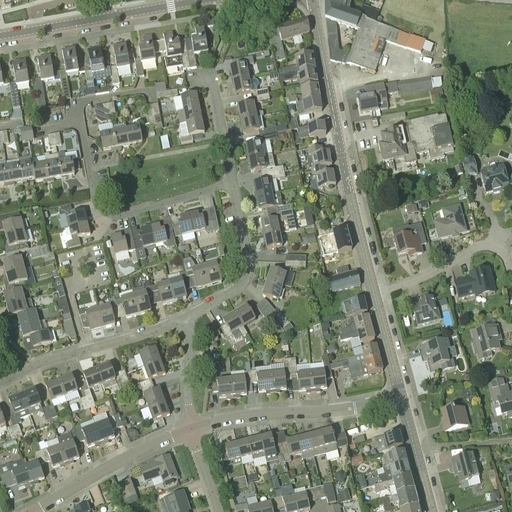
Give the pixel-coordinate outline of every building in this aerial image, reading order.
[(335,10),(341,11),(349,14),(351,2),(347,1),(344,1),(340,0),(334,0),(335,1),(332,0),(325,0),(325,12),(335,14),(335,10)] [(390,29),(380,25),(375,24),(365,20),(360,18),(349,14),(341,11),(335,10),(335,14),(325,12),(326,23),(330,62),(375,73),(385,43),(409,51),(413,41),(409,40),(410,37),(390,29)] [(270,46),(272,46),(281,43),(304,37),(304,36),(309,35),(306,22),(277,30),(277,31),(267,33),(270,46)] [(186,42),(190,70),(196,69),(194,56),(208,54),(208,53),(204,30),(195,31),(196,40),(186,42)] [(160,53),(166,52),(168,60),(165,60),(166,70),(183,67),(183,71),(190,70),(186,42),(174,44),(173,40),(172,34),(163,36),(164,36),(165,41),(158,42),(160,53)] [(158,42),(152,44),(151,38),(142,39),(142,40),(143,40),(143,45),(139,46),(139,49),(138,49),(140,59),(134,61),(137,79),(144,77),(142,65),(156,63),(156,62),(155,62),(154,54),(160,53),(158,42)] [(110,69),(111,79),(113,86),(119,85),(117,71),(130,70),(130,69),(129,69),(128,60),(127,54),(126,47),(126,46),(113,48),(113,49),(116,68),(110,69)] [(283,48),(273,51),(275,64),(285,61),(283,48)] [(59,73),(60,80),(62,90),(64,101),(71,100),(69,89),(66,75),(79,74),(79,73),(75,51),(75,50),(62,52),(62,53),(65,72),(59,73)] [(94,89),(92,75),(104,73),(100,51),(101,51),(101,50),(87,52),(88,53),(91,72),(85,73),(87,90),(94,89)] [(279,78),(315,71),(312,56),(294,60),(296,67),(277,71),(279,78)] [(60,80),(59,73),(53,74),(51,58),(37,60),(38,60),(40,79),(35,80),(39,110),(46,109),(42,83),(60,80)] [(25,63),(25,62),(12,64),(13,64),(15,83),(9,84),(13,110),(20,109),(17,87),(30,85),(30,84),(29,84),(25,63)] [(233,83),(249,79),(247,66),(230,69),(233,83)] [(315,71),(279,78),(280,84),(298,81),(299,89),(317,85),(315,71)] [(249,79),(233,83),(236,97),(252,93),(257,92),(256,89),(258,88),(259,85),(258,83),(257,82),(255,81),(254,78),(249,79)] [(431,78),(424,79),(427,90),(433,89),(431,80),(431,78)] [(440,78),(431,80),(433,89),(442,87),(440,78)] [(424,79),(416,81),(418,92),(427,90),(424,79)] [(416,81),(408,82),(410,93),(418,92),(416,81)] [(408,82),(402,84),(404,94),(410,93),(408,82)] [(404,94),(402,84),(396,85),(398,94),(398,96),(404,94)] [(358,99),(361,115),(388,110),(385,96),(398,94),(396,85),(391,86),(391,85),(366,90),(367,98),(358,99)] [(78,92),(83,95),(86,89),(81,86),(78,92)] [(303,103),(320,100),(318,87),(300,91),(301,96),(296,97),(296,96),(288,98),(288,99),(289,106),(296,105),(303,103)] [(256,98),(269,96),(267,90),(255,92),(256,98)] [(430,93),(432,103),(444,101),(441,90),(430,93)] [(168,93),(157,94),(156,94),(157,100),(169,98),(169,100),(173,99),(178,99),(178,91),(168,93)] [(507,96),(505,93),(501,93),(498,95),(498,98),(500,101),(504,101),(506,99),(507,96)] [(176,113),(177,113),(199,108),(196,96),(181,99),(181,98),(178,99),(173,99),(176,113)] [(296,105),(297,113),(298,117),(307,116),(322,113),(320,100),(303,103),(296,105)] [(111,122),(110,117),(108,105),(102,106),(94,108),(96,120),(101,124),(111,122)] [(152,106),(155,125),(161,125),(160,117),(158,105),(152,106)] [(241,121),(257,118),(254,105),(238,108),(241,121)] [(150,126),(155,125),(152,106),(146,108),(150,126)] [(186,125),(202,121),(199,108),(177,113),(180,126),(186,125)] [(448,126),(445,115),(406,123),(406,130),(398,132),(398,133),(386,135),(386,136),(382,137),(383,146),(378,147),(380,154),(381,153),(383,163),(404,158),(406,165),(416,163),(415,156),(428,153),(430,161),(444,159),(443,156),(454,154),(453,149),(455,149),(450,126),(448,126)] [(259,138),(277,134),(275,128),(269,130),(264,131),(261,117),(257,118),(241,121),(244,135),(258,132),(259,138)] [(297,130),(299,130),(297,120),(297,119),(294,120),(289,121),(291,131),(297,130)] [(186,125),(180,126),(182,139),(180,139),(181,145),(193,143),(192,138),(204,135),(202,121),(186,125)] [(116,149),(113,134),(111,125),(98,127),(103,152),(116,149)] [(129,147),(126,131),(125,126),(123,125),(114,127),(113,129),(114,133),(113,134),(116,149),(129,147)] [(299,130),(297,130),(298,134),(299,141),(326,137),(324,125),(299,130)] [(126,131),(129,147),(142,144),(139,129),(126,131)] [(269,141),(278,140),(277,134),(259,138),(261,144),(246,147),(249,160),(272,155),(269,141)] [(57,155),(57,156),(61,178),(75,176),(72,161),(66,162),(64,154),(61,154),(60,149),(57,150),(58,155),(57,155)] [(326,168),(332,167),(329,153),(323,155),(322,149),(307,151),(308,158),(309,163),(308,164),(309,169),(310,170),(311,171),(326,168)] [(61,178),(57,156),(49,157),(49,155),(44,156),(44,157),(46,165),(48,181),(61,178)] [(262,177),(284,173),(283,167),(275,169),(272,155),(249,160),(251,174),(261,172),(262,177)] [(33,167),(32,159),(32,157),(18,160),(19,167),(22,182),(35,180),(33,168),(33,167)] [(35,183),(48,181),(46,165),(44,157),(32,159),(33,167),(33,168),(35,180),(35,183)] [(9,184),(22,182),(19,167),(18,160),(6,163),(7,169),(9,184)] [(466,179),(477,176),(472,160),(461,163),(466,179)] [(0,186),(9,184),(7,169),(6,163),(0,163),(0,186)] [(461,167),(454,169),(456,177),(462,175),(461,167)] [(327,174),(326,168),(311,171),(312,177),(314,177),(317,190),(336,187),(333,173),(327,174)] [(495,195),(499,194),(501,192),(508,190),(506,183),(508,180),(507,176),(504,174),(503,169),(480,175),(485,196),(492,194),(495,195)] [(256,198),(272,195),(270,182),(273,181),(285,178),(284,173),(262,177),(263,183),(254,185),(256,198)] [(268,216),(292,211),(291,206),(283,207),(280,193),(272,195),(256,198),(259,213),(267,211),(268,216)] [(411,215),(418,213),(416,205),(409,207),(405,208),(407,214),(410,213),(411,215)] [(87,224),(84,213),(73,216),(71,208),(59,211),(60,216),(66,215),(67,220),(66,220),(68,229),(87,224)] [(307,228),(314,227),(310,208),(303,209),(307,228)] [(439,241),(466,234),(463,226),(464,225),(462,218),(461,217),(459,208),(446,211),(449,221),(434,225),(439,241)] [(189,216),(194,235),(206,232),(206,235),(214,233),(209,211),(189,216)] [(264,237),(280,234),(278,224),(286,222),(288,232),(296,231),(292,211),(268,216),(269,222),(261,224),(264,237)] [(6,237),(24,232),(21,220),(20,215),(0,219),(0,232),(0,233),(4,232),(6,237)] [(181,238),(194,235),(189,216),(176,219),(175,217),(169,219),(172,231),(173,231),(175,238),(181,237),(181,238)] [(176,247),(172,231),(169,219),(163,220),(164,226),(151,229),(155,247),(164,245),(168,249),(176,247)] [(87,224),(68,229),(71,238),(72,238),(72,242),(67,244),(68,250),(81,247),(79,240),(80,240),(80,239),(90,237),(87,224)] [(401,231),(393,233),(392,232),(394,241),(398,258),(408,255),(409,259),(422,256),(420,247),(426,246),(421,226),(408,230),(408,229),(407,229),(408,229),(410,237),(403,239),(401,231)] [(155,247),(151,229),(138,232),(137,228),(130,230),(133,243),(136,252),(138,261),(146,259),(144,250),(155,247)] [(116,257),(136,252),(133,243),(130,230),(124,231),(125,235),(111,239),(116,257)] [(351,251),(346,231),(319,238),(321,248),(326,247),(326,251),(320,251),(321,259),(351,251)] [(6,256),(29,250),(27,244),(28,244),(24,232),(6,237),(7,243),(3,244),(6,256)] [(280,234),(264,237),(267,251),(283,247),(280,234)] [(314,235),(306,237),(308,245),(316,244),(314,235)] [(6,275),(25,270),(21,258),(20,259),(19,253),(29,250),(6,256),(8,262),(3,263),(6,275)] [(204,267),(210,287),(221,284),(217,267),(223,265),(222,259),(215,262),(216,265),(204,267)] [(210,287),(204,267),(196,269),(191,260),(189,260),(183,261),(183,262),(186,273),(187,278),(194,277),(197,290),(210,287)] [(348,268),(336,271),(337,277),(349,274),(348,268)] [(22,290),(26,289),(24,283),(28,282),(25,270),(6,275),(8,281),(4,283),(7,294),(22,290)] [(267,285),(283,289),(287,276),(271,271),(267,285)] [(476,300),(494,295),(488,271),(470,276),(471,280),(454,284),(459,300),(475,296),(476,300)] [(330,294),(361,286),(357,272),(349,274),(337,277),(326,280),(330,294)] [(181,280),(187,278),(186,273),(179,274),(181,280),(169,283),(174,303),(186,300),(181,280)] [(56,306),(67,303),(61,280),(50,283),(52,294),(58,293),(59,298),(54,300),(56,306)] [(162,306),(174,303),(169,283),(156,286),(156,287),(151,288),(152,294),(159,292),(162,306)] [(279,303),(283,289),(267,285),(263,298),(279,303)] [(152,294),(151,288),(144,290),(144,288),(132,291),(133,297),(139,316),(150,313),(146,296),(152,294)] [(303,292),(307,297),(312,293),(308,288),(303,292)] [(25,301),(22,290),(7,294),(4,295),(7,306),(25,301)] [(429,300),(428,296),(420,298),(421,305),(412,307),(417,328),(430,325),(429,321),(438,319),(436,313),(437,312),(434,298),(429,300)] [(127,319),(139,316),(133,297),(120,300),(121,301),(115,302),(117,307),(123,306),(127,319)] [(28,313),(33,312),(30,300),(25,301),(7,306),(10,319),(17,317),(18,317),(17,316),(28,313)] [(260,304),(273,320),(278,316),(264,300),(260,304)] [(344,319),(353,317),(367,314),(364,300),(350,303),(340,305),(344,319)] [(110,309),(117,307),(115,302),(109,304),(110,308),(98,311),(103,330),(115,327),(110,309)] [(64,316),(70,314),(67,303),(56,306),(57,312),(63,311),(64,316)] [(269,324),(273,320),(260,304),(255,308),(269,324)] [(235,315),(243,329),(255,322),(247,308),(235,315)] [(20,328),(39,323),(35,311),(33,312),(28,313),(17,316),(18,317),(17,317),(20,328)] [(103,330),(98,311),(86,313),(86,311),(78,312),(80,317),(87,316),(91,333),(103,330)] [(62,329),(73,326),(70,314),(64,316),(66,322),(60,324),(62,329)] [(247,335),(243,329),(235,315),(223,322),(226,326),(221,329),(227,340),(233,337),(232,336),(238,332),(242,338),(247,335)] [(350,330),(341,332),(342,337),(371,329),(368,318),(348,323),(350,330)] [(329,329),(328,322),(320,324),(322,331),(327,330),(329,329)] [(41,334),(42,334),(39,323),(20,328),(23,339),(31,337),(42,334),(41,334)] [(283,330),(287,334),(293,329),(289,325),(283,330)] [(73,326),(62,329),(63,335),(69,334),(70,340),(76,338),(73,326)] [(479,361),(492,358),(491,353),(499,351),(496,337),(499,336),(497,328),(472,335),(479,361)] [(340,338),(341,343),(350,340),(353,340),(353,341),(359,339),(360,345),(374,341),(373,336),(371,329),(342,337),(340,338)] [(31,337),(23,339),(24,341),(27,354),(43,350),(42,348),(52,346),(48,333),(42,334),(41,334),(42,334),(31,337)] [(452,359),(457,358),(454,348),(449,349),(447,342),(423,348),(425,356),(426,361),(430,360),(432,369),(441,367),(443,373),(455,369),(452,359)] [(335,352),(332,346),(326,349),(329,355),(335,352)] [(343,368),(379,359),(376,347),(361,351),(362,356),(347,360),(348,362),(341,363),(343,368)] [(143,368),(162,361),(160,356),(158,357),(155,350),(138,356),(143,368)] [(313,394),(311,374),(297,375),(296,359),(289,360),(292,381),(297,381),(299,393),(307,392),(307,395),(313,394)] [(379,359),(343,368),(343,371),(348,369),(351,380),(383,372),(379,359)] [(285,382),(292,381),(289,360),(283,361),(283,365),(270,367),(271,374),(273,395),(279,394),(278,391),(286,390),(285,382)] [(148,382),(130,388),(132,393),(142,390),(152,386),(151,381),(164,376),(162,368),(164,367),(162,361),(143,368),(148,382)] [(311,374),(313,394),(319,394),(319,391),(327,390),(326,381),(332,379),(330,371),(329,366),(328,361),(322,362),(325,372),(311,374)] [(127,395),(119,374),(113,376),(109,367),(97,371),(103,386),(115,382),(116,386),(117,386),(121,398),(127,395)] [(499,372),(500,379),(507,377),(505,370),(499,372)] [(89,391),(103,386),(97,371),(84,376),(89,391)] [(124,372),(119,374),(127,395),(132,393),(130,388),(124,372)] [(252,385),(250,372),(246,373),(244,373),(245,378),(231,380),(233,400),(239,399),(239,397),(247,396),(246,386),(252,385)] [(273,395),(271,374),(258,376),(257,372),(250,372),(252,385),(258,384),(259,394),(267,393),(267,395),(273,395)] [(233,400),(231,380),(217,381),(217,376),(211,377),(213,393),(219,393),(219,399),(227,398),(227,401),(233,400)] [(59,383),(65,398),(67,403),(79,398),(77,393),(71,378),(59,383)] [(505,388),(503,381),(505,380),(488,384),(493,404),(498,403),(502,417),(508,416),(509,421),(511,419),(511,395),(507,396),(505,388),(507,388),(507,387),(505,388)] [(52,403),(65,398),(59,383),(46,388),(52,403)] [(148,409),(166,402),(164,397),(162,398),(159,391),(155,392),(152,386),(142,390),(148,409)] [(92,390),(94,397),(101,395),(99,388),(92,390)] [(85,399),(89,410),(95,408),(89,391),(83,393),(85,399)] [(23,397),(30,417),(42,413),(40,408),(40,407),(35,392),(23,397)] [(20,421),(30,417),(23,397),(9,402),(14,415),(10,419),(19,443),(21,443),(19,439),(22,438),(17,425),(21,424),(20,421)] [(84,411),(89,410),(85,399),(80,401),(83,410),(84,411)] [(166,402),(148,409),(153,422),(169,416),(166,409),(168,408),(166,402)] [(48,408),(52,420),(57,418),(53,407),(48,408)] [(52,420),(48,408),(42,411),(46,422),(49,421),(51,427),(54,426),(52,420)] [(455,412),(454,410),(442,413),(445,426),(443,426),(445,433),(468,427),(464,410),(455,412)] [(111,432),(118,430),(114,418),(107,421),(105,415),(92,419),(95,427),(102,446),(107,444),(106,442),(114,439),(111,432)] [(114,418),(118,430),(122,428),(119,417),(114,418)] [(18,443),(19,443),(10,419),(10,420),(13,428),(7,430),(11,442),(17,440),(18,443)] [(96,448),(102,446),(95,427),(82,432),(81,430),(76,432),(80,444),(85,442),(88,448),(95,446),(96,448)] [(320,434),(325,455),(337,452),(337,451),(342,449),(339,438),(333,439),(331,431),(320,434)] [(74,446),(80,444),(76,432),(70,434),(68,435),(68,436),(58,440),(61,447),(67,464),(79,460),(74,446)] [(314,458),(325,455),(320,434),(308,437),(314,458)] [(379,454),(402,448),(398,434),(370,441),(373,449),(377,448),(379,454)] [(283,458),(280,446),(274,448),(271,436),(259,439),(263,454),(265,458),(267,464),(277,462),(277,459),(283,458)] [(353,445),(365,443),(363,436),(352,439),(353,445)] [(303,461),(314,458),(308,437),(297,440),(301,455),(302,454),(303,461)] [(253,461),(265,458),(263,454),(259,439),(248,442),(251,457),(253,461)] [(290,457),(301,455),(297,440),(286,443),(286,444),(280,446),(283,458),(285,464),(291,462),(290,457)] [(241,464),(253,461),(251,457),(248,442),(237,445),(241,464)] [(67,464),(61,447),(47,452),(46,451),(47,451),(44,443),(39,445),(45,464),(50,462),(52,469),(67,464)] [(39,466),(45,464),(39,445),(38,445),(40,453),(35,455),(38,463),(26,467),(24,461),(23,462),(31,484),(44,480),(39,466)] [(224,468),(241,464),(237,445),(225,448),(227,455),(221,457),(224,468)] [(386,469),(406,464),(403,453),(380,460),(382,468),(385,467),(386,469)] [(479,478),(473,456),(453,461),(455,469),(457,468),(461,485),(471,482),(470,480),(479,478)] [(177,478),(169,458),(155,463),(156,464),(140,471),(145,484),(160,478),(163,484),(177,478)] [(17,489),(31,484),(23,462),(3,468),(0,469),(0,476),(4,489),(16,484),(17,489)] [(381,485),(410,477),(406,464),(386,469),(377,471),(381,485)] [(343,484),(345,481),(343,474),(340,472),(337,473),(335,476),(336,483),(339,485),(343,484)] [(396,496),(414,491),(410,477),(381,485),(374,487),(377,495),(388,491),(388,489),(394,487),(396,496)] [(234,487),(246,485),(245,479),(233,481),(234,487)] [(115,487),(121,502),(135,496),(129,480),(115,487)] [(246,485),(234,487),(236,493),(247,491),(246,485)] [(247,487),(249,494),(256,492),(254,485),(253,486),(247,487)] [(323,488),(326,500),(327,505),(334,503),(330,487),(323,488)] [(314,502),(326,500),(323,488),(311,491),(314,502)] [(296,511),(294,500),(294,499),(292,492),(282,495),(281,491),(274,492),(275,499),(278,511),(285,509),(285,511),(296,511)] [(307,504),(314,502),(311,491),(305,492),(306,496),(294,499),(294,500),(296,511),(304,511),(309,511),(307,504)] [(340,495),(337,495),(339,504),(342,503),(350,501),(347,491),(340,493),(340,495)] [(399,511),(403,511),(418,508),(414,491),(396,496),(381,500),(384,511),(391,511),(390,505),(398,503),(399,511)] [(491,493),(492,503),(499,502),(499,492),(491,493)] [(188,511),(182,494),(163,501),(166,509),(166,511),(188,511)] [(272,511),(278,511),(275,499),(269,501),(270,504),(259,507),(259,511),(272,511)]
